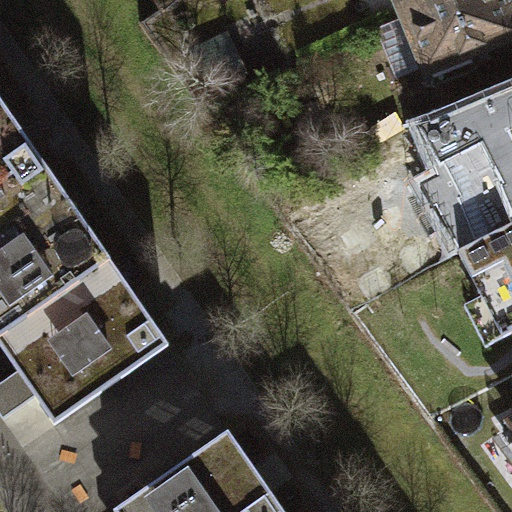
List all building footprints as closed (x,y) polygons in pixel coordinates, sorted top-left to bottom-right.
[(511,37),(511,14),(506,0),(442,0),(405,16),(405,17),(376,29),(398,80),(426,68),(434,89),(480,71),(473,53),(511,37)] [(398,0),(405,16),(442,0),(398,0)] [(429,194),(465,252),(511,228),(511,95),(425,129),(445,183),(429,194)] [(0,347),(55,426),(171,347),(0,101),(0,347)] [(511,337),(511,228),(465,252),(509,339),(511,337)] [(511,413),(500,419),(511,435),(511,413)] [(285,511),(229,432),(114,511),(285,511)]
